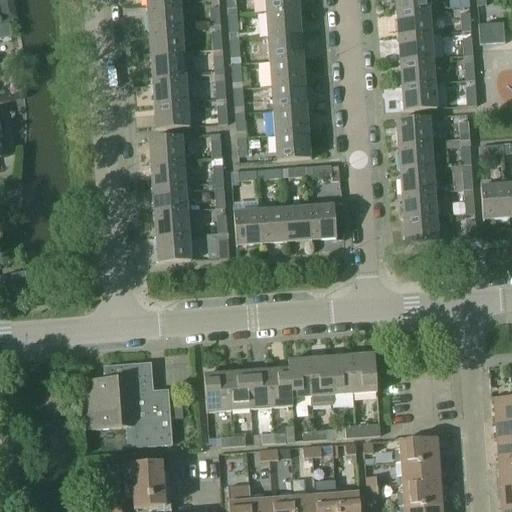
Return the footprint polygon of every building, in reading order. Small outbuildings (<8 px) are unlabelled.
[(145,0),(146,9),(180,6),(179,0),(145,0)] [(225,0),(226,11),(235,11),(234,0),(225,0)] [(264,0),(266,16),(298,13),(297,0),(264,0)] [(394,0),(395,15),(429,13),(427,0),(394,0)] [(468,10),(467,0),(457,0),(459,10),(468,10)] [(475,0),(476,9),(484,8),(483,0),(475,0)] [(148,33),(182,31),(180,6),(146,9),(148,33)] [(220,28),(218,10),(209,11),(210,29),(220,28)] [(268,40),(300,38),(298,13),(266,16),(268,40)] [(397,40),(431,37),(429,13),(395,15),(397,40)] [(15,14),(1,17),(2,23),(16,20),(15,14)] [(470,34),(469,16),(459,17),(461,35),(470,34)] [(226,18),(228,36),(237,36),(236,18),(226,18)] [(503,26),(479,28),(481,49),(505,47),(503,26)] [(150,58),(183,56),(182,31),(148,33),(150,58)] [(222,53),(220,35),(211,36),(212,54),(222,53)] [(399,64),(433,62),(431,37),(397,40),(399,64)] [(270,65),(302,63),(300,38),(268,40),(270,65)] [(472,59),(471,41),(461,41),(462,59),(472,59)] [(228,43),(229,61),(239,61),(238,42),(228,43)] [(151,83),(185,81),(183,56),(150,58),(151,83)] [(222,59),(212,60),(214,78),(223,78),(222,59)] [(401,89),(434,87),(433,62),(399,64),(401,89)] [(272,90),(304,87),(302,63),(270,65),(272,90)] [(474,84),(473,66),(463,66),(464,84),(474,84)] [(230,67),(231,86),(241,85),(240,67),(230,67)] [(153,108),(187,105),(185,81),(151,83),(153,108)] [(224,84),(214,85),(215,103),(225,102),(224,84)] [(273,114),(306,112),(304,87),(272,90),(273,114)] [(436,112),(434,87),(401,89),(403,114),(436,112)] [(475,90),(465,91),(466,109),(476,108),(475,90)] [(232,92),(233,110),(243,110),(242,104),(242,93),(241,91),(232,92)] [(249,93),(242,93),(242,104),(250,104),(249,93)] [(189,131),(187,105),(153,108),(155,133),(189,131)] [(226,109),(216,109),(217,128),(227,128),(226,109)] [(275,139),(308,137),(306,112),(273,114),(275,139)] [(234,117),(235,135),(245,134),(244,117),(234,117)] [(398,148),(432,146),(430,120),(396,123),(398,148)] [(469,143),(467,125),(458,126),(459,144),(469,143)] [(310,162),(308,137),(275,139),(277,164),(310,162)] [(150,167),(184,165),(182,139),(149,142),(150,167)] [(236,142),(237,160),(247,159),(245,141),(236,142)] [(210,144),(211,163),(221,162),(220,143),(210,144)] [(258,143),(247,144),(248,151),(259,150),(258,143)] [(400,173),(433,171),(432,146),(398,148),(400,173)] [(502,148),(484,149),(484,158),(503,157),(502,148)] [(470,168),(469,149),(459,150),(460,168),(470,168)] [(152,192),(185,189),(184,165),(150,167),(152,192)] [(221,168),(212,169),(213,187),(223,186),(221,168)] [(312,179),(331,178),(330,168),(311,170),(312,179)] [(287,181),(306,180),(305,170),(286,172),(287,181)] [(402,198),(435,196),(433,171),(400,173),(402,198)] [(262,183),(281,182),(280,172),(262,173),(262,183)] [(238,185),(256,183),(255,174),(237,175),(238,185)] [(472,193),(471,174),(461,175),(463,193),(472,193)] [(490,184),(481,184),(481,190),(484,223),(509,221),(507,189),(490,190),(490,184)] [(154,216),(187,214),(185,189),(152,192),(154,216)] [(223,193),(214,194),(215,213),(225,212),(223,193)] [(404,223),(437,220),(435,196),(402,198),(404,223)] [(474,217),(473,199),(463,200),(464,218),(474,217)] [(333,209),(308,211),(310,243),(336,242),(333,209)] [(283,212),(286,245),(310,243),(308,211),(283,212)] [(259,214),(261,247),(286,245),(283,212),(259,214)] [(156,241),(189,238),(187,214),(154,216),(156,241)] [(261,247),(259,214),(233,216),(236,249),(261,247)] [(225,218),(216,219),(217,237),(226,236),(225,218)] [(439,246),(437,220),(404,223),(406,248),(439,246)] [(476,243),(475,224),(465,225),(466,244),(476,243)] [(191,263),(189,238),(156,241),(157,266),(191,263)] [(227,243),(217,243),(219,261),(228,260),(227,243)] [(6,278),(0,279),(0,291),(9,289),(6,278)] [(349,359),(352,397),(376,395),(374,357),(349,359)] [(331,399),(352,397),(349,359),(329,360),(331,399)] [(332,408),(331,399),(329,360),(308,362),(311,400),(312,410),(332,408)] [(291,402),(311,400),(308,362),(288,363),(291,410),(292,410),(291,402)] [(291,410),(288,363),(288,371),(268,373),(271,411),(291,410)] [(104,382),(84,383),(88,433),(125,431),(127,451),(172,448),(168,397),(153,398),(151,366),(103,369),(104,382)] [(251,413),(271,411),(268,373),(248,374),(251,413)] [(230,414),(251,413),(248,374),(228,376),(230,414)] [(206,416),(230,414),(228,376),(203,378),(206,416)] [(511,400),(493,402),(495,426),(511,424),(511,400)] [(511,424),(495,426),(496,447),(511,445),(511,424)] [(379,427),(354,429),(355,441),(380,439),(379,427)] [(345,429),(335,430),(336,442),(345,441),(345,429)] [(355,441),(354,429),(345,429),(345,441),(355,441)] [(325,433),(314,434),(314,443),(326,442),(325,433)] [(314,443),(314,434),(302,435),(302,444),(314,443)] [(284,436),(273,437),(274,447),(285,446),(284,436)] [(274,447),(273,437),(261,438),(262,448),(274,447)] [(232,440),(233,450),(244,449),(243,439),(232,440)] [(220,451),(233,450),(232,440),(220,441),(220,451)] [(394,452),(395,466),(438,463),(437,441),(399,443),(399,452),(394,452)] [(362,446),(363,457),(373,456),(372,445),(362,446)] [(498,468),(511,467),(511,445),(496,447),(498,468)] [(356,447),(346,448),(348,460),(357,459),(356,447)] [(312,461),(311,450),(302,451),(303,461),(312,461)] [(320,450),(311,450),(312,461),(321,460),(320,450)] [(259,464),(269,464),(268,453),(259,454),(259,464)] [(268,453),(269,464),(277,463),(276,453),(268,453)] [(438,463),(395,466),(396,480),(401,479),(402,487),(440,484),(438,463)] [(162,465),(130,467),(133,511),(165,509),(162,465)] [(500,490),(511,488),(511,467),(498,468),(500,490)] [(365,481),(365,490),(376,489),(375,480),(365,481)] [(440,484),(402,487),(402,495),(397,495),(398,509),(441,506),(440,484)] [(250,511),(250,498),(249,488),(227,489),(228,511),(250,511)] [(501,511),(511,510),(511,488),(500,490),(501,511)] [(376,489),(365,490),(366,498),(376,498),(376,489)] [(350,491),(336,492),(337,511),(359,511),(358,496),(350,496),(350,491)] [(337,511),(336,492),(322,493),(322,498),(315,499),(315,511),(337,511)] [(315,511),(315,499),(307,499),(306,494),(293,495),(293,511),(315,511)] [(293,511),(293,495),(279,496),(279,501),(272,502),(272,511),(293,511)] [(263,497),(250,498),(250,511),(272,511),(272,502),(264,502),(263,497)]
